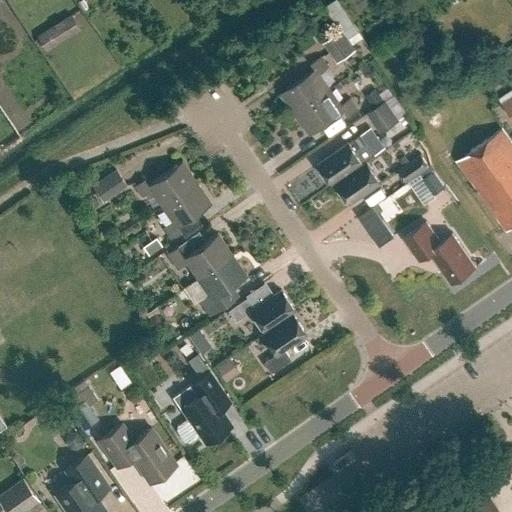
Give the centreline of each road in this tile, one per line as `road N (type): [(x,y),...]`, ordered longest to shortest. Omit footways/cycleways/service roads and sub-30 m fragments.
road 1 (residential): [(394,375),(213,106)]
road 2 (unclassified): [(194,511),(394,375)]
road 3 (unclassified): [(394,375),(511,293)]
